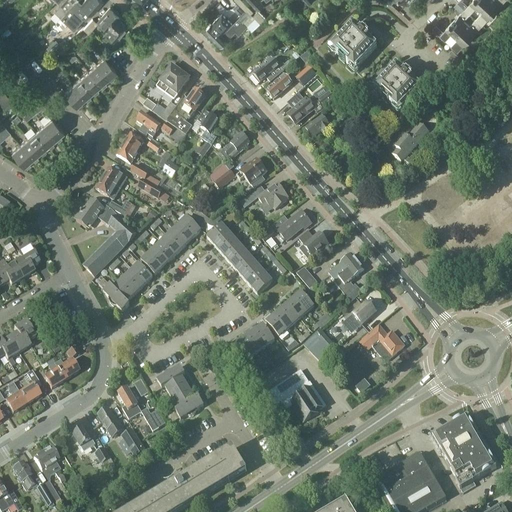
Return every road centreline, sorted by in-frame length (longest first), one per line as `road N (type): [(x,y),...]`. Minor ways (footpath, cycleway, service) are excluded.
road 1 (tertiary): [(355,224),(174,28)]
road 2 (residential): [(137,329),(155,355),(227,315),(229,300),(199,266),(170,295)]
road 3 (tertiary): [(279,488),(451,370)]
road 4 (residential): [(0,456),(94,395),(104,341)]
road 5 (tertiary): [(455,338),(355,224)]
road 6 (residential): [(95,144),(174,28)]
road 7 (residential): [(95,144),(32,79),(11,93),(4,85)]
